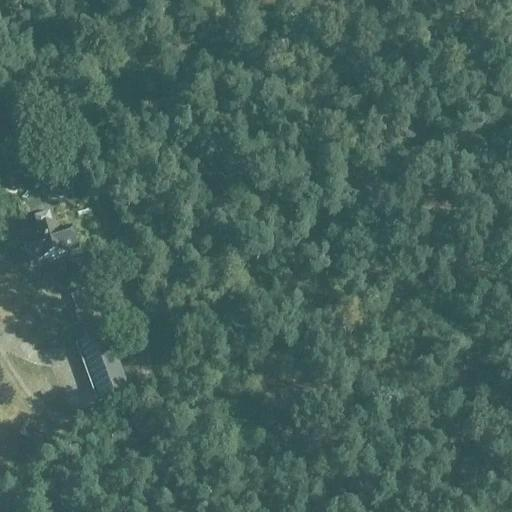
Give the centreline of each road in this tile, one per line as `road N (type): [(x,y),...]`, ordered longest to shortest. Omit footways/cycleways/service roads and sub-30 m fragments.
road 1 (track): [(148,511),(139,337),(100,240),(95,161),(80,111),(88,0)]
road 2 (track): [(0,321),(58,416),(87,418),(143,393)]
